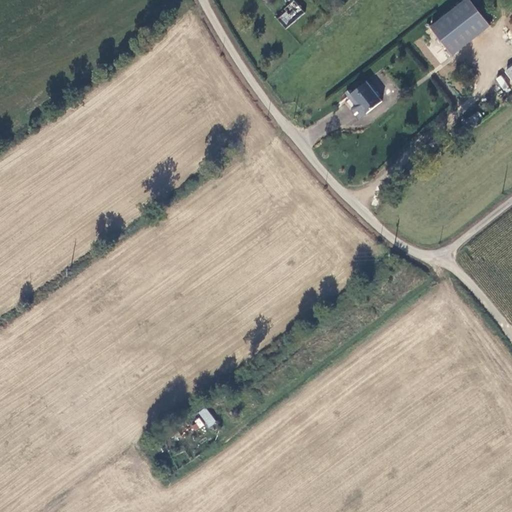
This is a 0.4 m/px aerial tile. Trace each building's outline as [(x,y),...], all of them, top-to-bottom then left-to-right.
[(471,0),(466,0),(432,27),(453,55),(492,26),(471,0)] [(295,1),(276,16),(285,27),(304,13),(295,1)] [(511,64),(503,71),(511,83),(511,64)] [(501,75),(495,78),(505,93),(511,90),(501,75)] [(383,102),(368,82),(352,94),(367,114),(383,102)] [(209,428),(216,422),(206,407),(198,413),(209,428)]
